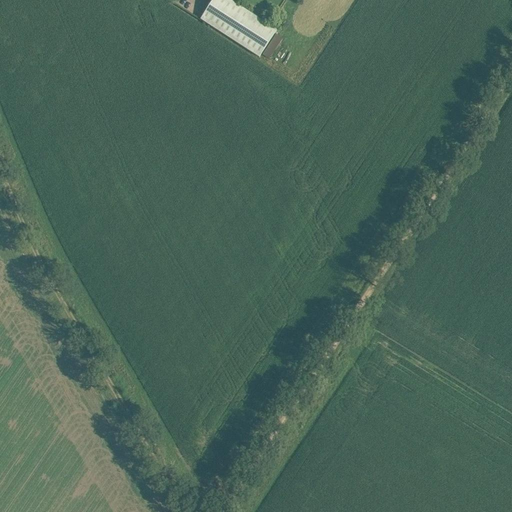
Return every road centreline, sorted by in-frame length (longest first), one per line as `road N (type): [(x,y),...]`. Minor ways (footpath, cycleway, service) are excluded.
road 1 (track): [(221,511),(511,76)]
road 2 (track): [(188,511),(38,256),(0,166)]
